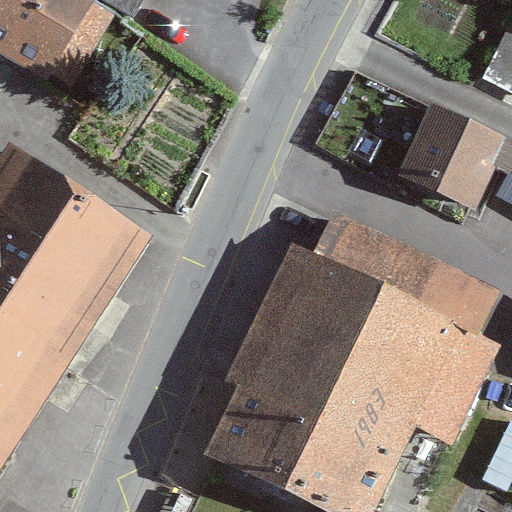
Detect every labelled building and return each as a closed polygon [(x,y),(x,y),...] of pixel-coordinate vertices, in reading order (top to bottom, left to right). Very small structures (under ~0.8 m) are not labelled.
[(0,0),(0,55),(41,80),(88,0),(0,0)] [(106,0),(130,14),(138,0),(106,0)] [(506,139),(429,105),(398,176),(475,210),(506,139)] [(0,330),(49,366),(135,243),(0,151),(0,330)] [(305,263),(280,249),(176,450),(297,511),(356,511),(401,427),(431,443),(478,351),(451,339),(476,288),(327,221),(305,263)] [(0,441),(49,366),(0,330),(0,441)] [(511,468),(503,487),(511,491),(511,468)]
